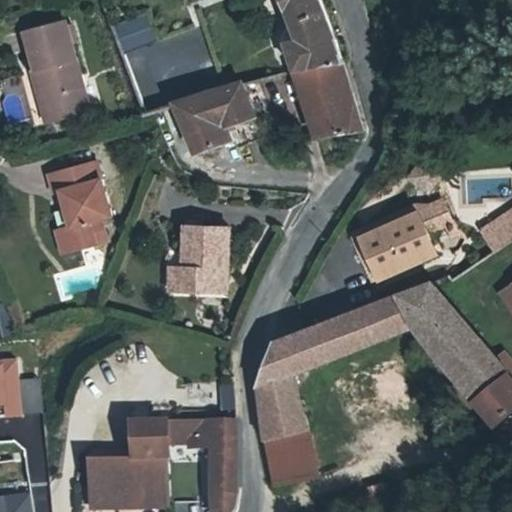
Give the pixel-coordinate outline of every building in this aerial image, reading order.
[(296,73),(344,62),(338,43),(320,0),(280,0),(296,41),(284,46),(296,73)] [(146,13),(112,21),(118,49),(153,41),(146,13)] [(25,32),(40,78),(45,77),(58,119),(92,107),(70,39),(65,24),(63,19),(25,32)] [(69,23),(65,24),(70,39),(74,38),(69,23)] [(364,132),(344,62),(296,73),(307,97),(319,141),(364,132)] [(45,77),(40,78),(37,79),(51,121),(58,119),(45,77)] [(243,85),(175,103),(196,152),(234,139),(229,126),(257,116),(243,85)] [(73,223),(61,227),(67,249),(98,241),(95,227),(105,225),(102,216),(114,213),(100,158),(53,170),(58,189),(64,187),(73,223)] [(427,163),(414,179),(429,192),(441,176),(427,163)] [(446,210),(443,211),(436,214),(413,210),(350,236),(369,282),(376,279),(361,240),(420,216),(428,238),(445,231),(453,228),(446,210)] [(511,213),(483,233),(497,253),(511,243),(511,213)] [(420,216),(361,240),(376,279),(378,282),(436,258),(428,238),(420,216)] [(98,241),(108,238),(105,225),(95,227),(98,241)] [(453,228),(445,231),(448,238),(456,235),(453,228)] [(199,294),(236,297),(236,280),(243,281),(245,233),(201,231),(199,272),(199,294)] [(185,293),(199,294),(199,272),(187,272),(185,293)] [(264,437),(266,436),(304,428),(307,427),(289,374),(412,325),(494,424),(511,410),(511,383),(509,380),(493,361),(479,345),(481,344),(432,285),(274,343),(259,385),(264,437)] [(511,285),(500,293),(511,313),(511,285)] [(511,365),(501,353),(493,361),(509,380),(511,377),(511,365)] [(1,360),(1,365),(0,364),(0,404),(6,404),(7,416),(24,415),(19,359),(1,360)] [(511,433),(511,410),(494,424),(506,438),(511,433)] [(129,423),(132,463),(135,501),(166,499),(163,438),(163,424),(129,423)] [(184,424),(163,424),(163,438),(183,438),(184,424)] [(236,424),(184,424),(183,438),(184,444),(208,444),(210,477),(214,494),(209,511),(210,511),(229,511),(233,508),(237,451),(235,441),(236,424)] [(304,428),(266,436),(277,483),(316,472),(304,428)] [(135,501),(132,463),(89,466),(91,504),(135,501)] [(31,511),(29,493),(0,497),(0,511),(31,511)]
